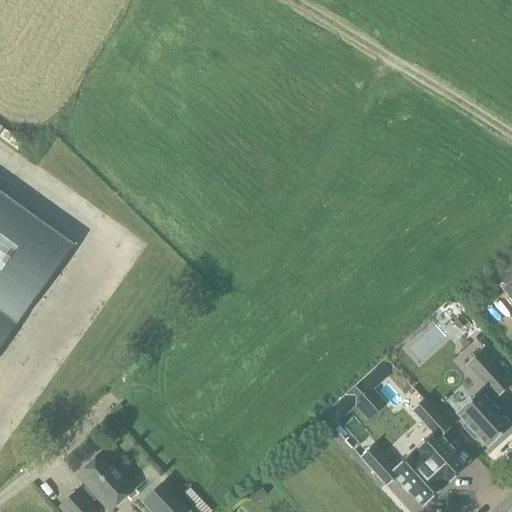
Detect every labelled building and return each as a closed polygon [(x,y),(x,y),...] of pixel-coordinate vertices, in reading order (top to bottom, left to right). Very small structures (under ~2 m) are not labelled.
[(0,346),(73,246),(0,193),(0,346)] [(511,300),(511,259),(491,279),(511,300)] [(490,447),(511,426),(511,409),(499,395),(503,391),(505,394),(511,387),(511,373),(493,351),(478,364),(497,386),(493,390),(491,388),(461,415),(471,426),(468,428),(479,440),(482,438),(490,447)] [(376,370),(355,389),(377,413),(385,405),(371,390),(384,379),(376,370)] [(355,389),(334,408),(342,416),(355,405),(368,420),(377,413),(355,389)] [(417,453),(396,470),(425,505),(447,486),(424,458),(437,447),(417,423),(402,435),(417,453)] [(130,490),(99,455),(76,475),(86,487),(78,494),(75,492),(59,507),(63,511),(92,511),(87,506),(97,498),(108,510),(130,490)] [(355,457),(334,473),(357,501),(372,489),(391,511),(415,511),(425,505),(396,470),(378,485),(355,457)] [(166,482),(142,503),(149,511),(185,511),(186,511),(190,508),(166,482)] [(255,506),(267,496),(262,490),(250,500),(255,506)]
